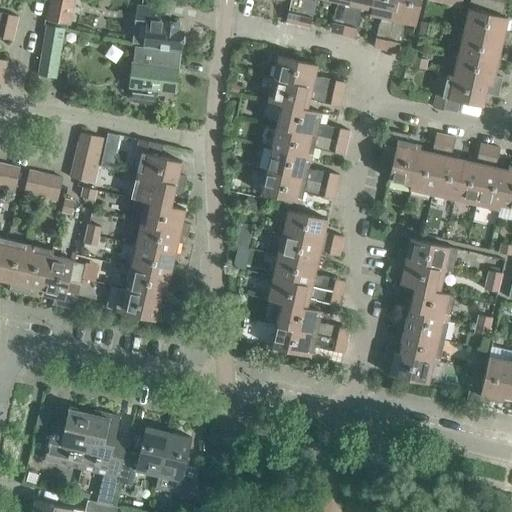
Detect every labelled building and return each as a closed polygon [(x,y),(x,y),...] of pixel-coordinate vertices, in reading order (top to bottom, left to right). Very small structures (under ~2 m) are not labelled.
[(74,0),(50,0),(46,19),(66,23),(70,1),(74,1),(74,0)] [(302,0),(290,0),(285,22),(297,24),(302,0)] [(310,27),(310,25),(315,3),(313,2),(313,0),(302,0),(297,24),(310,27)] [(330,32),(342,35),(349,0),(331,0),(339,2),(338,8),(335,8),(330,32)] [(349,0),(342,35),(354,38),(360,13),(357,13),(358,6),(370,9),(371,9),(373,0),(349,0)] [(396,0),(373,0),(371,9),(370,9),(369,14),(383,17),(381,23),(379,23),(373,47),(385,50),(396,0)] [(415,24),(420,0),(396,0),(385,50),(397,52),(403,28),(400,28),(402,21),(415,24)] [(469,0),(468,9),(479,11),(481,0),(469,0)] [(481,0),(479,11),(490,14),(493,0),(481,0)] [(493,0),(490,14),(501,17),(502,16),(505,0),(493,0)] [(182,34),(182,31),(177,31),(178,21),(176,21),(176,22),(163,21),(164,8),(137,5),(133,43),(180,48),(180,45),(181,46),(184,43),(184,38),(182,34)] [(463,31),(510,42),(511,34),(511,32),(504,30),(507,17),(502,16),(501,17),(490,14),(479,11),(468,9),(463,31)] [(0,24),(15,28),(18,16),(0,11),(0,24)] [(435,24),(422,21),(420,31),(432,34),(435,24)] [(0,37),(12,40),(15,28),(0,24),(0,37)] [(63,28),(46,25),(38,74),(55,77),(63,28)] [(508,51),(510,42),(463,31),(458,53),(497,62),(500,50),(508,51)] [(154,100),(155,89),(174,92),(179,52),(136,46),(134,62),(132,62),(129,86),(131,86),(130,97),(133,101),(150,103),(154,100)] [(502,77),(494,75),(497,62),(458,53),(453,75),(500,86),(502,77)] [(278,55),(272,78),(342,94),(345,82),(321,77),(320,79),(314,78),(317,64),(278,55)] [(414,56),(412,65),(412,66),(425,69),(427,60),(414,56)] [(498,96),(500,86),(453,75),(448,74),(443,96),(436,94),(433,107),(457,112),(460,101),(482,106),(485,93),(498,96)] [(307,109),(310,97),(316,98),(315,101),(340,106),(342,94),(272,78),(267,101),(281,104),(307,109)] [(233,84),(232,92),(238,93),(240,86),(233,84)] [(321,112),(307,109),(281,104),(276,126),(346,142),(349,130),(325,124),(324,127),(318,126),(321,112)] [(276,126),(271,148),(311,157),(314,144),(320,146),(320,149),(344,154),(346,142),(276,126)] [(389,179),(410,184),(411,184),(419,149),(420,145),(407,142),(409,135),(387,130),(380,160),(392,162),(388,179),(389,179)] [(113,166),(121,133),(108,131),(101,163),(113,166)] [(80,132),(78,144),(102,149),(104,138),(80,132)] [(431,152),(419,149),(411,184),(410,184),(409,189),(432,194),(445,135),(436,133),(431,152)] [(432,194),(454,199),(463,159),(451,157),(455,137),(445,135),(432,194)] [(142,153),(137,175),(184,186),(186,176),(178,174),(181,161),(160,156),(163,145),(139,139),(136,152),(142,153)] [(463,159),(454,199),(476,204),(490,145),(480,143),(476,162),(463,159)] [(99,160),(102,149),(78,144),(75,155),(99,160)] [(499,209),(500,204),(508,169),(507,169),(495,167),(500,147),(490,145),(476,204),(499,209)] [(266,170),(336,186),(339,174),(315,169),(314,171),(308,170),(311,157),(271,148),(266,170)] [(75,155),(72,166),(97,171),(99,160),(75,155)] [(500,204),(511,207),(511,161),(510,165),(508,165),(507,169),(508,169),(500,204)] [(9,165),(0,163),(0,188),(4,189),(9,165)] [(20,168),(9,165),(4,189),(15,192),(20,168)] [(97,171),(72,166),(70,177),(94,183),(97,171)] [(35,196),(40,172),(29,170),(23,194),(35,196)] [(334,199),(336,186),(266,170),(261,193),(300,202),(304,189),(310,190),(309,193),(334,199)] [(51,175),(40,172),(35,196),(45,199),(51,175)] [(57,202),(62,177),(51,175),(45,199),(57,202)] [(132,197),(146,201),(146,200),(171,206),(174,194),(182,196),(184,186),(137,175),(132,197)] [(93,199),(96,190),(83,187),(81,196),(93,199)] [(71,213),(74,201),(64,198),(61,211),(71,213)] [(249,198),(247,209),(254,211),(259,208),(260,201),(249,198)] [(171,206),(146,200),(146,201),(141,223),(188,234),(190,224),(182,222),(185,209),(171,206)] [(287,210),(282,232),(341,246),(343,236),(324,232),(327,219),(287,210)] [(382,210),(381,210),(379,218),(388,221),(388,220),(389,215),(386,212),(382,210)] [(89,223),(86,233),(99,236),(101,226),(89,223)] [(141,223),(136,245),(175,254),(178,241),(186,243),(188,234),(141,223)] [(341,246),(282,232),(277,255),(317,264),(319,251),(339,256),(341,246)] [(86,233),(84,243),(96,246),(99,236),(86,233)] [(239,237),(237,245),(247,247),(249,239),(239,237)] [(399,249),(396,259),(444,270),(452,271),(457,249),(410,238),(407,251),(399,249)] [(30,244),(7,239),(0,271),(0,279),(11,282),(9,290),(19,292),(30,244)] [(511,255),(511,254),(511,244),(501,242),(499,252),(511,255)] [(52,250),(38,246),(30,244),(19,292),(28,294),(30,286),(42,289),(43,289),(51,254),(51,255),(52,250)] [(175,254),(136,245),(130,267),(178,278),(180,268),(172,266),(175,254)] [(73,260),(51,255),(51,254),(43,289),(42,289),(41,294),(54,297),(52,304),(74,309),(80,285),(68,282),(70,272),(73,261),(73,260)] [(277,255),(272,277),(342,293),(345,281),(321,275),(320,278),(314,276),(317,264),(277,255)] [(243,259),(240,269),(250,271),(252,262),(243,259)] [(439,291),(444,270),(396,259),(394,268),(402,270),(399,283),(414,286),(439,292),(439,291)] [(82,274),(85,264),(73,261),(70,272),(82,274)] [(123,279),(121,288),(125,289),(160,297),(159,298),(164,299),(167,286),(175,288),(178,278),(130,267),(127,280),(123,279)] [(502,273),(489,270),(486,279),(499,282),(502,273)] [(81,279),(82,274),(70,272),(68,282),(80,285),(81,279)] [(272,277),(267,299),(281,303),(281,302),(306,308),(307,307),(309,295),(316,297),(315,299),(339,305),(342,293),(272,277)] [(497,292),(499,282),(486,279),(484,289),(497,292)] [(448,317),(453,295),(439,291),(439,292),(414,286),(411,298),(403,297),(401,306),(448,317)] [(157,310),(159,298),(160,297),(125,289),(121,288),(120,287),(115,311),(154,320),(163,322),(165,312),(157,310)] [(281,303),(276,324),(346,340),(349,328),(325,323),(324,325),(318,324),(321,311),(307,307),(306,308),(281,302),(281,303)] [(443,339),(448,317),(401,306),(398,316),(406,318),(403,330),(443,339)] [(491,317),(478,314),(476,324),(489,327),(491,317)] [(319,347),(344,353),(346,340),(276,324),(271,347),(310,356),(314,343),(320,344),(319,347)] [(487,336),(489,327),(476,324),(474,333),(487,336)] [(388,340),(385,350),(433,361),(438,362),(443,339),(403,330),(401,343),(388,340)] [(433,361),(385,350),(383,359),(391,361),(388,374),(428,383),(433,361)] [(477,354),(474,365),(486,368),(489,357),(488,357),(477,354)] [(511,397),(511,355),(511,356),(511,361),(503,395),(504,396),(511,397)] [(489,357),(486,368),(484,378),(472,375),(466,399),(488,404),(489,397),(503,400),(504,396),(503,395),(511,361),(489,356),(488,357),(489,357)] [(474,365),(473,370),(472,375),(484,378),(486,368),(474,365)] [(93,415),(93,414),(69,409),(70,405),(69,405),(64,428),(52,425),(44,460),(81,469),(93,415)] [(45,425),(48,413),(39,411),(36,423),(45,425)] [(94,411),(93,414),(93,415),(81,469),(103,474),(118,478),(127,439),(115,436),(120,417),(94,411)] [(135,469),(158,475),(168,432),(145,426),(138,454),(124,451),(117,482),(131,486),(135,469)] [(185,465),(191,437),(168,432),(158,475),(155,486),(178,491),(177,496),(191,499),(198,468),(185,465)] [(118,478),(103,474),(97,502),(112,505),(118,478)] [(204,502),(213,502),(212,477),(203,477),(204,502)] [(75,496),(88,499),(89,494),(76,491),(75,496)] [(77,511),(79,511),(79,510),(34,499),(34,501),(35,501),(32,511),(77,511)] [(117,511),(119,507),(112,505),(97,502),(87,499),(84,511),(117,511)]
